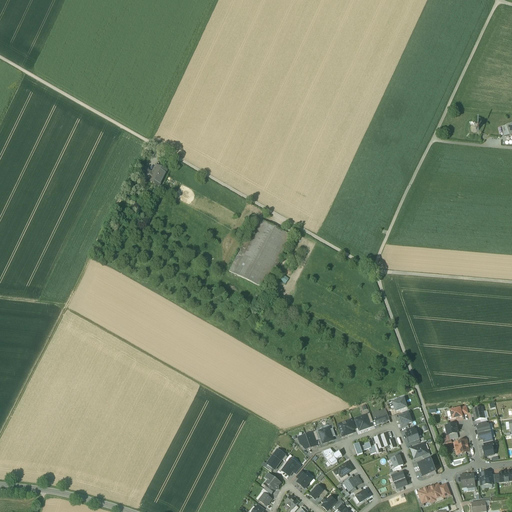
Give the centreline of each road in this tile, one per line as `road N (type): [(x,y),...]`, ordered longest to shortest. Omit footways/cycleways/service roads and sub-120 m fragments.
road 1 (track): [(0,440),(149,141)]
road 2 (track): [(375,270),(149,141)]
road 3 (track): [(442,459),(375,270)]
road 4 (track): [(149,141),(0,57)]
road 5 (track): [(432,140),(497,0)]
road 6 (track): [(375,270),(432,140)]
road 7 (track): [(375,270),(511,282)]
road 8 (residential): [(0,485),(127,511)]
